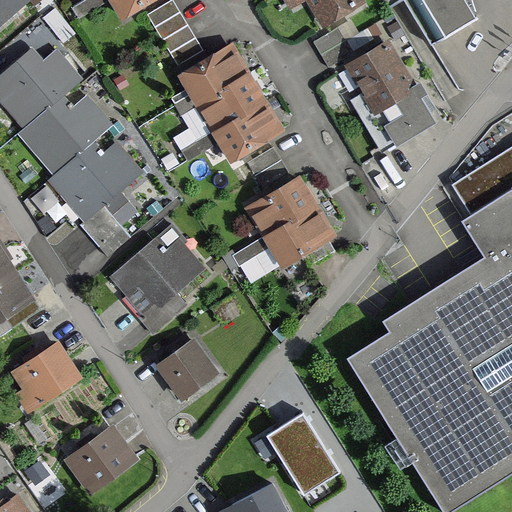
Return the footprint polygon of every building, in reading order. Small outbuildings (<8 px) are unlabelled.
[(0,0),(0,23),(26,1),(25,0),(0,0)] [(110,0),(121,18),(150,0),(110,0)] [(169,0),(145,15),(152,28),(178,13),(170,0),(169,0)] [(351,0),(308,0),(323,24),(354,5),(351,0)] [(401,0),(429,46),(475,18),(463,0),(401,0)] [(152,28),(160,41),(186,25),(178,13),(152,28)] [(160,41),(168,54),(193,38),(186,25),(160,41)] [(337,27),(311,43),(326,68),(352,53),(337,27)] [(168,54),(176,67),(201,51),(193,38),(168,54)] [(400,95),(410,88),(385,45),(348,67),(373,109),(360,116),(379,147),(417,124),(400,95)] [(180,76),(197,104),(245,75),(228,47),(180,76)] [(14,97),(33,120),(59,97),(78,81),(57,56),(43,68),(38,63),(42,60),(38,57),(36,59),(29,51),(0,75),(0,100),(4,105),(14,97)] [(197,142),(213,132),(261,103),(245,75),(197,104),(180,114),(197,142)] [(44,143),(63,166),(89,144),(108,127),(87,102),(73,115),(68,110),(72,107),(69,103),(66,105),(59,97),(33,120),(18,133),(34,151),(44,143)] [(213,132),(230,160),(278,131),(261,103),(213,132)] [(93,212),(78,225),(87,236),(110,216),(101,206),(138,174),(117,149),(103,161),(98,156),(102,153),(99,149),(96,152),(89,144),(63,166),(48,179),(64,198),(74,190),(93,212)] [(245,164),(253,176),(278,161),(271,148),(245,164)] [(253,176),(261,189),(286,174),(278,161),(253,176)] [(247,208),(264,237),(313,208),(296,179),(247,208)] [(511,187),(460,221),(482,257),(381,321),(387,332),(345,358),(442,511),(447,511),(511,471),(511,187)] [(325,239),(330,236),(313,208),(264,237),(248,246),(264,273),(280,263),(282,265),(300,254),(307,267),(333,252),(325,239)] [(119,227),(110,216),(87,236),(96,247),(119,227)] [(105,257),(128,238),(119,227),(96,247),(105,257)] [(126,294),(121,299),(150,333),(183,305),(173,294),(201,270),(179,246),(165,258),(161,253),(164,250),(161,246),(158,249),(151,241),(110,276),(126,294)] [(0,282),(11,275),(0,257),(0,282)] [(246,284),(243,278),(237,268),(231,272),(237,281),(241,288),(246,284)] [(0,335),(36,312),(26,298),(11,275),(0,282),(0,335)] [(250,313),(241,298),(220,310),(229,326),(250,313)] [(181,398),(214,374),(190,341),(187,343),(182,336),(172,344),(177,350),(157,365),(181,398)] [(27,410),(76,378),(54,345),(13,372),(24,389),(16,394),(27,410)] [(308,408),(297,391),(275,406),(339,506),(358,493),(305,410),(308,408)] [(90,491),(132,461),(109,428),(66,459),(90,491)] [(283,511),(270,485),(219,511),(283,511)] [(0,511),(26,511),(15,496),(0,506),(0,505),(0,511)]
